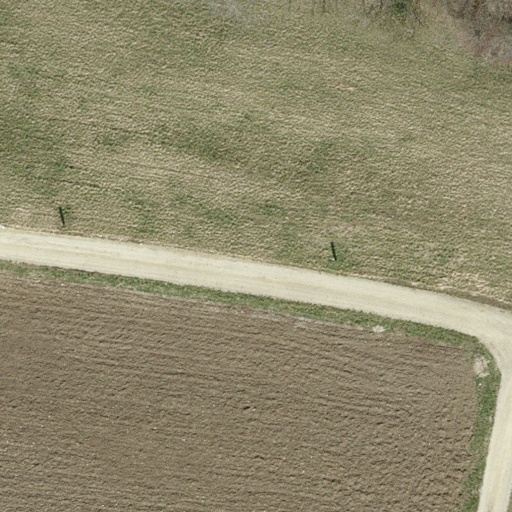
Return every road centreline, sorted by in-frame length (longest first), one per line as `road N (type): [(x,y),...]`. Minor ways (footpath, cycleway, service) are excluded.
road 1 (track): [(0,241),(366,294),(511,327)]
road 2 (track): [(511,372),(486,511)]
